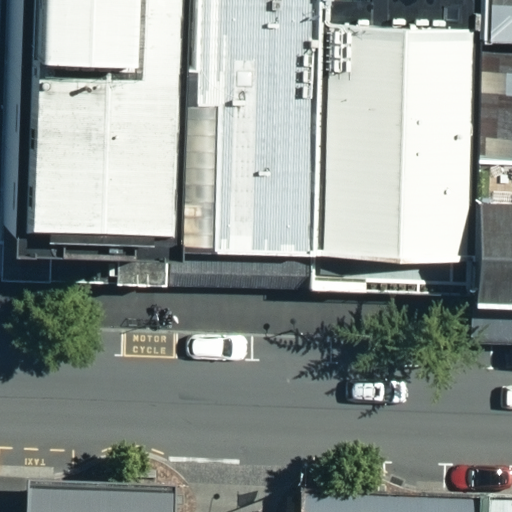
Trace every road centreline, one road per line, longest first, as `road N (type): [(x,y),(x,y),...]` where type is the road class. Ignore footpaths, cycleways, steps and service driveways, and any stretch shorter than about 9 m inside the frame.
road 1 (unclassified): [(511,415),(233,404)]
road 2 (unclassified): [(233,404),(0,395)]
